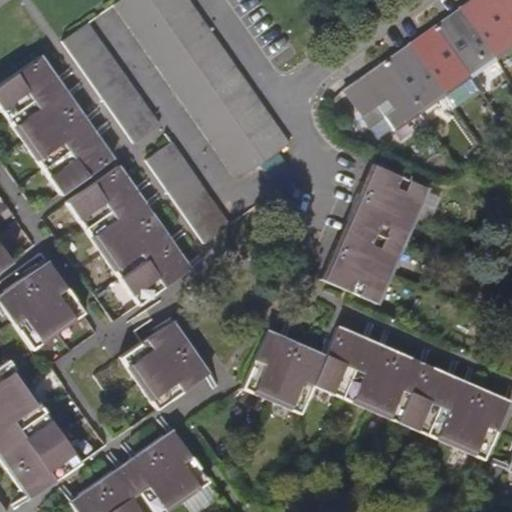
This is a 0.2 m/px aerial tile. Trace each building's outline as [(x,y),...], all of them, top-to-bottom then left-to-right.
[(121,14),(140,0),(118,0),(114,3),(121,14)] [(129,24),(154,6),(149,0),(140,0),(121,14),(129,24)] [(162,17),(185,0),(162,0),(154,6),(162,17)] [(185,0),(162,17),(168,26),(194,8),(188,0),(185,0)] [(511,49),(511,29),(491,0),(468,0),(457,8),(496,62),(511,49)] [(511,0),(491,0),(511,29),(511,0)] [(137,35),(162,17),(154,6),(129,24),(137,35)] [(168,26),(176,37),(202,19),(194,8),(168,26)] [(433,25),(471,79),(496,62),(457,8),(445,16),(433,25)] [(143,45),(168,26),(162,17),(137,35),(143,45)] [(183,48),(209,30),(202,19),(176,37),(183,48)] [(69,50),(94,33),(87,22),(62,39),(69,50)] [(413,40),(407,43),(446,98),(471,79),(433,25),(420,35),(413,40)] [(151,56),(176,37),(168,26),(143,45),(151,56)] [(183,48),(191,58),(216,40),(209,30),(183,48)] [(77,61),(101,43),(94,33),(69,50),(77,61)] [(158,66),(183,48),(176,37),(151,56),(158,66)] [(191,58),(198,68),(223,50),(216,40),(191,58)] [(84,72),(109,53),(101,43),(77,61),(84,72)] [(395,52),(382,61),(421,116),(446,98),(407,43),(395,52)] [(158,66),(165,76),(191,58),(183,48),(158,66)] [(198,68),(206,79),(231,60),(223,50),(198,68)] [(91,81),(116,63),(109,53),(84,72),(91,81)] [(0,84),(0,106),(7,117),(59,81),(41,56),(0,84)] [(191,58),(165,76),(172,87),(198,68),(191,58)] [(206,79),(212,89),(238,70),(231,60),(206,79)] [(369,70),(357,79),(383,116),(394,133),(396,133),(421,116),(382,61),(369,70)] [(98,93),(124,74),(116,63),(91,81),(98,93)] [(198,68),(172,87),(180,97),(206,79),(198,68)] [(212,89),(220,100),(246,81),(238,70),(212,89)] [(105,102),(131,84),(124,74),(98,93),(105,102)] [(206,79),(180,97),(187,107),(212,89),(206,79)] [(348,85),(341,90),(367,126),(383,116),(357,79),(348,85)] [(7,117),(25,142),(77,106),(59,81),(7,117)] [(220,100),(227,110),(253,91),(246,81),(220,100)] [(112,113),(138,94),(131,84),(105,102),(112,113)] [(212,89),(187,107),(195,118),(220,100),(212,89)] [(227,110),(234,120),(260,102),(253,91),(227,110)] [(120,123),(146,105),(138,94),(112,113),(120,123)] [(202,128),(227,110),(220,100),(195,118),(202,128)] [(234,120),(242,131),(268,112),(260,102),(234,120)] [(127,134),(153,115),(146,105),(120,123),(127,134)] [(25,142),(43,167),(94,132),(77,106),(25,142)] [(202,128),(209,138),(234,120),(227,110),(202,128)] [(242,131),(249,141),(275,122),(268,112),(242,131)] [(159,124),(153,115),(127,134),(133,142),(159,124)] [(234,120),(209,138),(217,149),(242,131),(234,120)] [(249,141),(256,151),(283,133),(275,122),(249,141)] [(242,131),(217,149),(223,159),(249,141),(242,131)] [(112,157),(94,132),(43,167),(61,193),(112,157)] [(256,151),(263,161),(289,143),(283,133),(256,151)] [(145,159),(153,170),(178,151),(172,141),(145,159)] [(249,141),(223,159),(231,169),(256,151),(249,141)] [(159,179),(185,161),(178,151),(153,170),(159,179)] [(256,151),(231,169),(238,179),(263,161),(256,151)] [(167,191),(193,172),(185,161),(159,179),(167,191)] [(370,164),(358,192),(414,217),(426,188),(370,164)] [(85,227),(136,190),(119,165),(67,201),(85,227)] [(174,200),(200,181),(193,172),(167,191),(174,200)] [(182,211),(207,193),(200,181),(174,200),(182,211)] [(433,192),(426,188),(414,217),(421,220),(433,192)] [(85,227),(103,253),(154,217),(136,190),(85,227)] [(358,192),(345,221),(402,246),(414,217),(358,192)] [(189,221),(214,203),(207,193),(182,211),(189,221)] [(197,231),(222,214),(214,203),(189,221),(197,231)] [(229,224),(222,214),(197,231),(203,241),(229,224)] [(103,253),(120,277),(172,242),(154,217),(103,253)] [(345,221),(333,249),(390,274),(402,246),(345,221)] [(189,268),(172,242),(120,277),(138,304),(189,268)] [(0,245),(0,266),(10,259),(0,245)] [(378,302),(390,274),(333,249),(321,278),(378,302)] [(47,261),(21,278),(57,330),(82,312),(47,261)] [(57,330),(21,278),(0,292),(0,303),(31,349),(57,330)] [(138,383),(190,346),(172,321),(120,358),(138,383)] [(312,382),(341,395),(366,338),(338,325),(325,355),(312,382)] [(272,400),(296,342),(267,330),(243,387),(272,400)] [(341,395),(369,408),(396,351),(366,338),(341,395)] [(299,412),(312,382),(325,355),(296,342),(272,400),(299,412)] [(207,373),(190,346),(138,383),(155,408),(207,373)] [(369,408),(397,421),(423,363),(396,351),(369,408)] [(0,404),(26,386),(7,360),(0,365),(0,404)] [(397,421),(427,434),(452,376),(423,363),(397,421)] [(453,446),(479,388),(452,376),(427,434),(453,446)] [(0,442),(44,412),(26,386),(0,404),(0,442)] [(507,400),(479,388),(453,446),(481,459),(507,400)] [(0,458),(10,473),(61,437),(44,412),(0,442),(0,458)] [(171,430),(145,447),(181,499),(207,481),(171,430)] [(79,462),(61,437),(10,473),(27,498),(79,462)] [(162,511),(181,499),(145,447),(120,465),(152,511),(162,511)] [(115,511),(152,511),(120,465),(95,482),(115,511)] [(77,511),(115,511),(95,482),(69,501),(77,511)]
